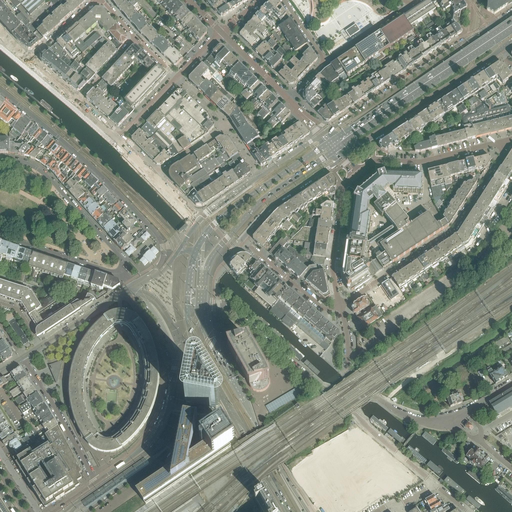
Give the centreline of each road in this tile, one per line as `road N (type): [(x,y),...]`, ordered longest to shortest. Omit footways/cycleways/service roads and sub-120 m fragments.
road 1 (residential): [(435,484),(240,315),(202,302)]
road 2 (residential): [(0,90),(162,240),(163,259),(152,275)]
road 3 (residential): [(341,306),(321,307),(242,237),(271,205),(343,158)]
road 4 (residential): [(511,139),(453,230),(341,306)]
road 5 (secondary): [(308,511),(212,343),(202,309)]
road 6 (tertiary): [(511,13),(323,134)]
road 7 (secondary): [(331,146),(511,26)]
road 8 (tertiary): [(343,158),(501,49)]
road 9 (unclassified): [(451,421),(401,413),(349,374),(341,306)]
road 10 (secondary): [(203,272),(257,204),(331,146)]
road 11 (residential): [(0,160),(44,173),(121,258),(121,269)]
road 12 (secondary): [(331,146),(223,216),(197,246)]
road 13 (residential): [(357,174),(375,161),(423,162),(511,139)]
road 14 (track): [(389,398),(511,309)]
road 15 (residential): [(117,140),(221,32)]
road 16 (residential): [(323,134),(199,218)]
road 17 (residential): [(96,482),(22,358)]
road 18 (residential): [(341,306),(331,268),(342,185),(357,174)]
road 19 (residential): [(288,99),(324,59),(282,0)]
road 20 (residential): [(121,269),(0,235)]
